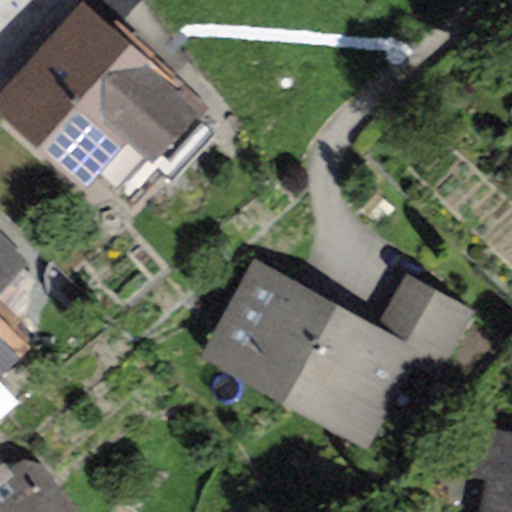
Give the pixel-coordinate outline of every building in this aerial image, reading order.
[(66,51),(54,40),(3,95),(91,174),(104,160),(127,181),(151,154),(173,173),(214,129),(93,21),(66,51)] [(0,283),(20,264),(0,243),(0,369),(23,347),(8,332),(13,327),(0,313),(0,283)] [(325,304),(248,260),(189,364),(266,408),(325,304)] [(403,276),(372,330),(415,354),(407,368),(433,383),(472,315),(403,276)] [(325,304),(266,408),(355,458),(407,368),(415,354),(372,330),(325,304)] [(0,511),(102,511),(57,454),(41,448),(24,462),(0,430),(0,511)] [(511,511),(511,438),(478,430),(466,481),(480,484),(473,511),(511,511)]
